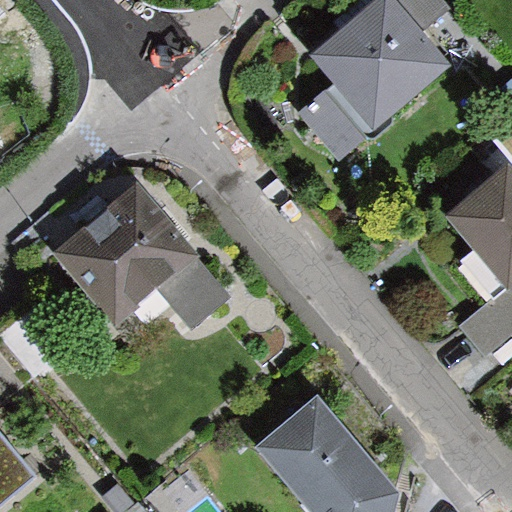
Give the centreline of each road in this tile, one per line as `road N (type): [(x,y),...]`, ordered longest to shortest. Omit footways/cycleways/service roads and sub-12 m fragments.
road 1 (residential): [(164,81),(511,502)]
road 2 (residential): [(0,216),(164,81)]
road 3 (residential): [(164,81),(260,0)]
